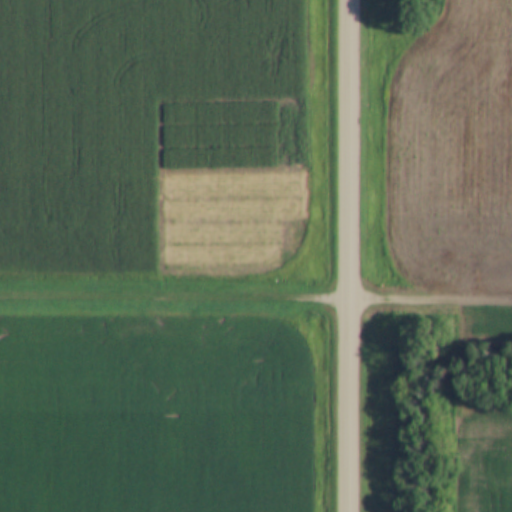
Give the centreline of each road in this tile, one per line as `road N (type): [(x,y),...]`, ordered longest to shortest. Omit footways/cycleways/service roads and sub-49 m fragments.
road 1 (track): [(0,297),(511,299)]
road 2 (tertiary): [(349,511),(348,0)]
